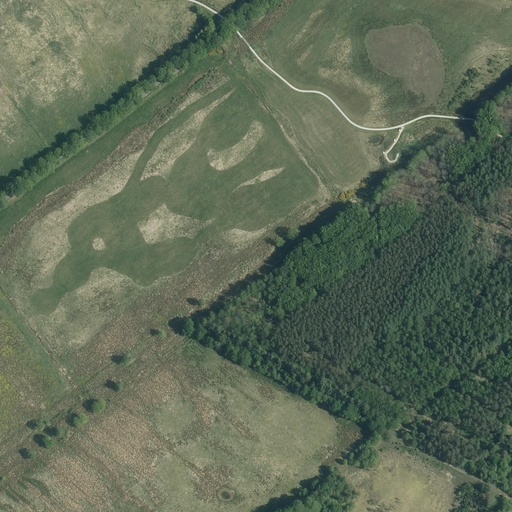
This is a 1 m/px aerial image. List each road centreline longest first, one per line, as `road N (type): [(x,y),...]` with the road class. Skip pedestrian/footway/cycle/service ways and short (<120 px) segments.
road 1 (tertiary): [(267,0),(0,202)]
road 2 (track): [(511,498),(391,431)]
